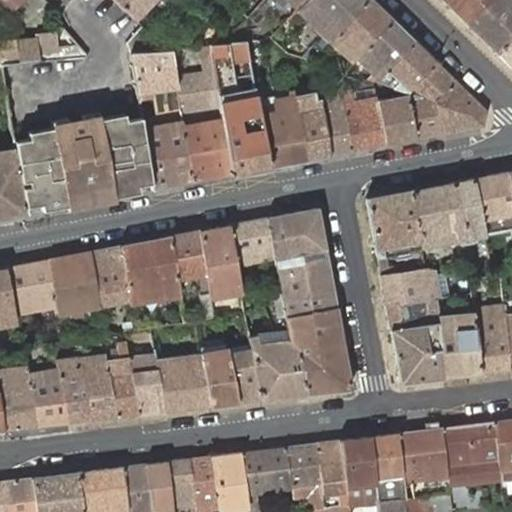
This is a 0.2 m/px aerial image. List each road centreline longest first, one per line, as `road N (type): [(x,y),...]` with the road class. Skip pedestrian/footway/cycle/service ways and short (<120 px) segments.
road 1 (residential): [(382,410),(0,455)]
road 2 (residential): [(0,243),(338,179)]
road 3 (residential): [(338,179),(382,410)]
road 4 (residential): [(338,179),(511,144)]
road 5 (residential): [(404,0),(511,102)]
road 6 (residential): [(511,398),(382,410)]
